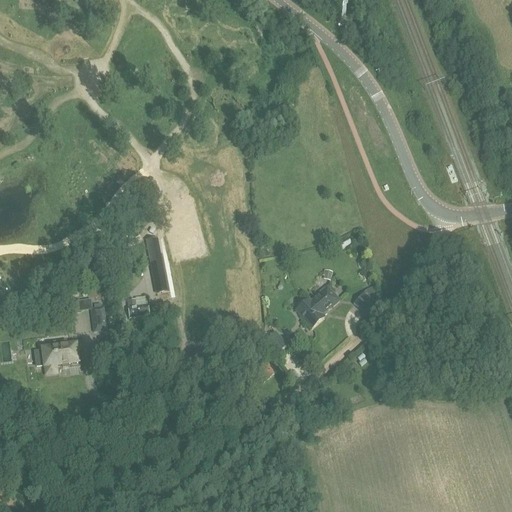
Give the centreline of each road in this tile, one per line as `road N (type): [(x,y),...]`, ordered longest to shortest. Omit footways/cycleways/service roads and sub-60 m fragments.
road 1 (track): [(154,511),(399,303)]
road 2 (primary): [(446,215),(423,200),(385,112),(353,63),(278,0)]
road 3 (track): [(165,209),(199,418),(266,419)]
